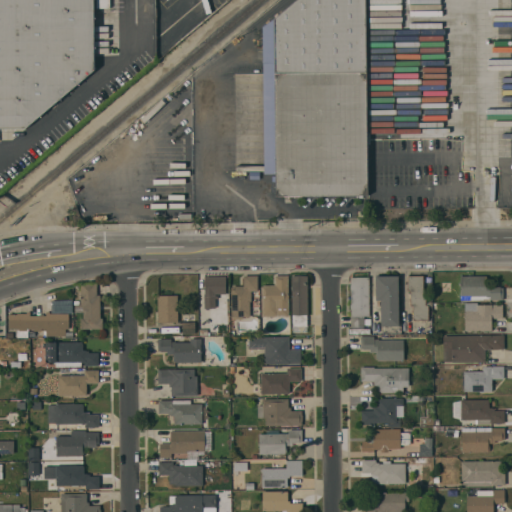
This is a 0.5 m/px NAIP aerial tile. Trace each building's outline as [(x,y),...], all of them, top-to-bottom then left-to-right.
[(29,125),(0,125),(0,0),(96,0),(97,8),(98,69),(29,125)] [(109,0),(110,8),(97,8),(96,0),(109,0)] [(369,0),(369,196),(281,196),(280,13),(295,0),(369,0)] [(259,289),(259,308),(249,308),(249,317),(242,317),(242,319),(232,319),(232,317),(230,317),(230,287),(232,287),(232,286),(243,286),(243,276),(257,275),(257,289),(259,289)] [(288,275),(288,316),(261,317),(261,286),(263,286),(263,285),(274,285),(274,275),(288,275)] [(292,326),(291,275),(307,275),(307,315),(306,315),(307,326),(292,326)] [(398,275),(398,326),(381,326),(381,300),(375,300),(375,276),(398,275)] [(204,308),(204,276),(225,276),(225,294),(215,294),(215,308),(204,308)] [(422,276),(423,290),(425,290),(425,305),(428,305),(428,319),(413,320),(413,305),(410,305),(410,290),(408,290),(408,276),(422,276)] [(460,276),(486,276),(486,287),(500,287),(502,287),(503,299),(489,299),(483,299),(483,300),(460,300),(460,276)] [(350,278),(369,278),(369,316),(363,316),(364,328),(350,329),(350,314),(351,314),(350,278)] [(80,283),(96,282),(96,295),(99,295),(100,318),(102,318),(102,329),(80,329),(80,318),(83,318),(83,312),(74,312),(74,305),(80,304),(80,285),(80,283)] [(177,295),(177,322),(157,322),(157,295),(177,295)] [(72,300),(50,299),(50,312),(72,313),(72,300)] [(502,304),(502,318),(491,318),(491,331),(465,331),(465,330),(457,330),(456,311),(464,311),(464,303),(477,303),(477,304),(502,304)] [(68,313),(68,329),(65,329),(65,332),(72,331),(72,338),(65,338),(65,336),(46,336),(46,338),(40,338),(40,333),(46,333),(46,329),(40,329),(40,331),(34,331),(34,328),(27,328),(27,331),(19,331),(19,328),(8,328),(8,314),(17,314),(17,313),(26,313),(26,312),(30,312),(30,316),(45,315),(45,312),(49,312),(49,313),(68,313)] [(182,322),(195,321),(195,333),(182,333),(182,322)] [(443,336),(503,335),(504,349),(485,350),(485,362),(451,362),(451,361),(443,362),(443,336)] [(403,360),(377,360),(377,359),(375,359),(375,352),(369,352),(369,349),(363,349),(363,348),(360,348),(360,336),(374,336),(374,339),(378,339),(378,340),(403,340),(403,360)] [(249,337),(289,337),(289,349),(300,349),(300,363),(264,364),(264,349),(249,349),(249,337)] [(174,361),(173,361),(173,354),(167,354),(167,351),(160,351),(158,351),(158,339),(171,338),(171,341),(175,341),(175,342),(190,342),(190,339),(201,338),(200,362),(175,362),(174,361)] [(54,342),(82,341),(82,343),(83,343),(83,350),(85,350),(85,351),(88,351),(88,352),(98,352),(98,365),(84,366),(84,362),(81,362),(81,366),(55,367),(54,342)] [(463,371),(483,371),(482,366),(503,366),(503,378),(491,379),(492,392),(479,392),(479,391),(463,391),(463,371)] [(403,392),(377,393),(376,385),(373,385),(373,381),(360,381),(360,367),(374,367),(374,368),(408,367),(409,387),(403,387),(403,392)] [(289,393),(281,393),(281,395),(277,395),(277,393),(260,394),(260,373),(272,373),(272,368),(281,368),(281,373),(286,373),(286,368),(301,368),(301,381),(289,381),(289,393)] [(3,374),(10,369),(13,375),(7,379),(3,374)] [(157,369),(194,369),(194,376),(197,376),(197,395),(171,396),(171,387),(169,387),(169,383),(158,384),(157,369)] [(58,376),(84,375),(84,370),(98,370),(98,383),(86,383),(86,395),(78,395),(78,396),(74,396),(74,395),(58,395),(58,376)] [(262,399),(288,398),(288,407),(290,407),(290,411),(301,410),(301,415),(302,415),(302,421),(301,421),(301,425),(265,425),(265,417),(257,418),(257,405),(262,405),(262,399)] [(376,398),(403,398),(403,405),(396,406),(396,420),(400,420),(400,426),(387,427),(387,423),(374,423),(374,424),(371,424),(371,427),(362,427),(362,424),(361,424),(361,410),(373,410),(373,406),(376,406),(376,398)] [(475,419),(461,420),(460,400),(488,399),(489,407),(492,407),(492,408),(494,408),(494,410),(504,410),(504,423),(475,423),(475,419)] [(202,424),(174,424),(174,423),(174,416),(170,416),(170,415),(168,415),(168,413),(158,413),(158,400),(190,400),(190,404),(202,403),(202,404),(204,404),(204,409),(202,409),(202,424)] [(41,409),(32,409),(32,401),(41,401),(41,409)] [(55,403),(82,403),(82,405),(83,405),(83,412),(89,412),(89,414),(98,414),(98,427),(85,427),(85,424),(81,424),(81,423),(55,424),(55,423),(48,423),(48,404),(55,404),(55,403)] [(461,427),(491,427),(491,428),(504,428),(504,440),(502,440),(494,440),(494,443),(489,443),(489,450),(488,450),(488,451),(462,452),(461,427)] [(373,429),(400,428),(400,432),(410,432),(410,444),(400,445),(400,449),(374,449),(374,451),(362,452),(362,441),(370,441),(370,436),(373,436),(373,429)] [(285,454),(259,454),(259,434),(266,434),(266,430),(278,430),(278,433),(288,433),(288,429),(302,429),(302,439),(298,442),(292,442),(292,445),(286,445),(286,452),(285,452),(285,454)] [(85,430),(85,432),(98,432),(99,444),(96,444),(96,447),(82,447),(82,455),(56,456),(56,436),(57,436),(57,431),(85,430)] [(204,454),(198,454),(198,459),(187,459),(187,453),(171,453),(171,457),(160,457),(159,443),(170,443),(170,431),(204,430),(204,431),(211,431),(211,450),(204,450),(204,451),(204,454)] [(432,438),(432,456),(419,456),(419,444),(425,444),(425,437),(432,438)] [(0,440),(13,440),(13,453),(0,453),(0,440)] [(287,487),(262,487),(261,468),(286,468),(286,460),(302,460),(302,475),(289,475),(289,478),(287,478),(287,487)] [(362,472),(361,460),(375,460),(375,462),(378,462),(378,463),(383,463),(382,461),(390,461),(390,463),(405,463),(405,465),(411,465),(411,473),(405,473),(405,483),(377,483),(371,483),(371,472),(362,472)] [(203,485),(175,486),(175,484),(169,484),(169,475),(159,475),(159,462),(173,461),(173,464),(176,464),(176,465),(203,465),(203,485)] [(480,487),(469,487),(469,486),(462,486),(462,481),(461,481),(461,461),(500,461),(500,472),(504,472),(505,484),(491,485),(480,486),(480,487)] [(233,471),(233,462),(247,462),(247,470),(233,471)] [(56,465),(83,465),(83,466),(84,466),(84,473),(87,473),(87,474),(89,474),(89,476),(99,476),(99,488),(85,489),(85,486),(82,486),(82,485),(56,485),(56,465)] [(466,511),(466,496),(476,495),(476,490),(493,490),(493,489),(504,489),(504,503),(493,503),(493,511),(466,511)] [(262,491),(287,491),(287,501),(290,501),(290,503),(302,503),(302,511),(286,511),(286,510),(262,510),(262,491)] [(405,511),(362,511),(362,504),(365,504),(365,500),(370,500),(370,491),(378,491),(379,493),(408,492),(409,501),(404,501),(405,511)] [(60,511),(60,493),(86,493),(86,502),(89,502),(89,505),(99,505),(99,509),(100,509),(100,511),(60,511)] [(215,511),(159,511),(159,506),(169,506),(169,496),(175,496),(175,495),(215,494),(215,511)]
